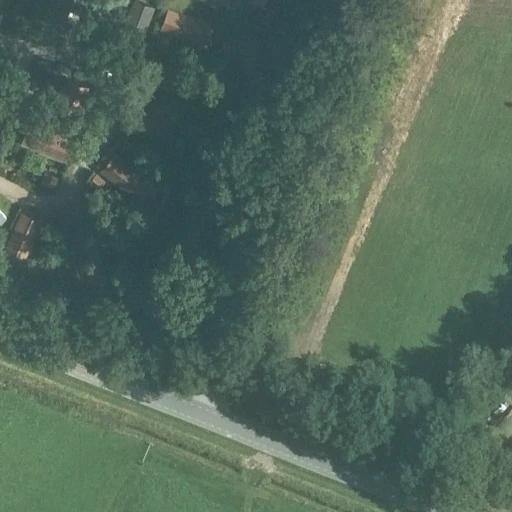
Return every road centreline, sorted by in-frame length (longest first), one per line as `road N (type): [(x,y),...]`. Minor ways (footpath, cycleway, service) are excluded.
road 1 (unclassified): [(442,511),(0,337)]
road 2 (unknown): [(0,177),(31,191),(60,189),(100,102)]
